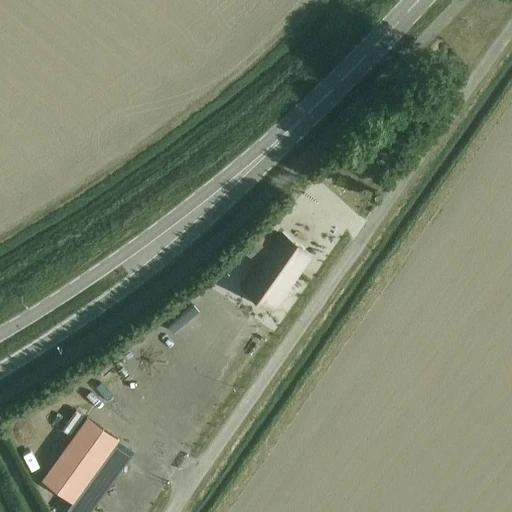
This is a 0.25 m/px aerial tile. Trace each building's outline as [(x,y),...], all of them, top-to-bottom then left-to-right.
[(286,237),(284,246),(323,256),(326,246),(286,237)] [(273,249),(236,300),(263,320),(301,270),(273,249)] [(226,284),(241,268),(231,258),(215,274),(226,284)] [(151,336),(114,365),(126,379),(163,350),(151,336)] [(122,379),(110,388),(121,402),(133,392),(122,379)] [(190,423),(207,437),(230,408),(213,394),(190,423)] [(73,501),(117,443),(86,420),(43,479),(73,501)] [(177,466),(184,456),(174,448),(166,458),(177,466)] [(110,481),(88,511),(128,511),(136,500),(110,481)]
